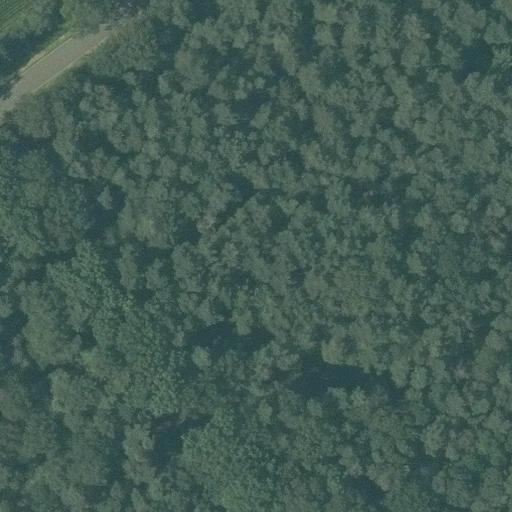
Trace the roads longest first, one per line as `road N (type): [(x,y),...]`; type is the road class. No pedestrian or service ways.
road 1 (track): [(240,511),(0,231)]
road 2 (tertiary): [(142,0),(0,104)]
